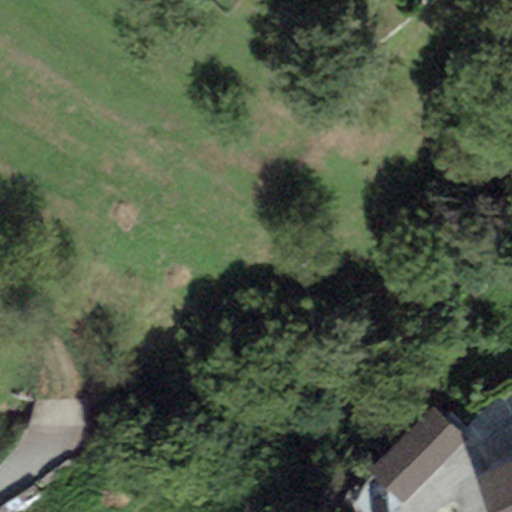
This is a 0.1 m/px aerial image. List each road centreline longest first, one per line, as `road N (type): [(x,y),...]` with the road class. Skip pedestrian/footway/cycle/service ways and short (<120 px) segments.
road 1 (residential): [(413,511),(460,463),(511,437)]
road 2 (track): [(57,400),(26,320),(0,297)]
